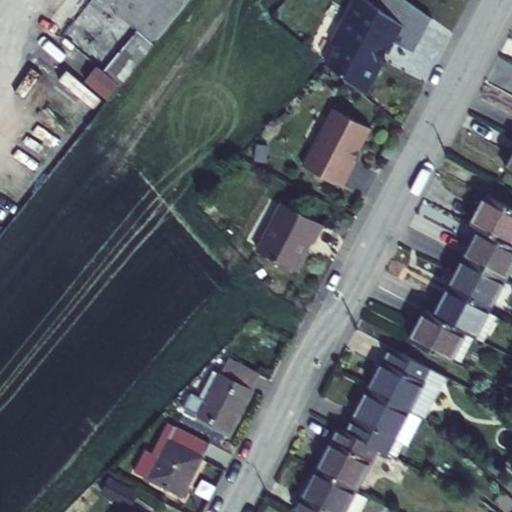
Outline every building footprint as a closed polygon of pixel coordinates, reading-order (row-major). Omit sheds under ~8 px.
[(154,45),(171,24),(142,0),(98,0),(139,32),(154,45)] [(190,0),(142,0),(171,24),(190,0)] [(413,56),(432,21),(404,0),(358,0),(338,41),(339,45),(329,65),(365,96),(382,63),(380,61),(383,54),(388,57),(394,46),(413,56)] [(106,74),(121,87),(154,45),(139,32),(106,74)] [(97,68),(85,84),(108,102),(121,87),(106,74),(97,68)] [(364,128),(325,111),(300,171),(341,189),(352,162),(350,161),(364,128)] [(482,228),(511,243),(511,209),(487,197),(473,223),(482,228)] [(282,206),(256,254),(296,275),(305,257),(304,253),(309,243),(313,245),(323,227),(282,206)] [(511,243),(482,228),(467,256),(511,279),(511,243)] [(511,290),(511,279),(467,256),(452,285),(501,310),(511,290)] [(501,310),(452,285),(437,315),(467,331),(477,335),(486,340),(501,310)] [(450,363),(453,357),(467,331),(437,315),(428,310),(411,343),(450,363)] [(477,335),(467,331),(453,357),(462,362),(477,335)] [(431,369),(393,348),(372,390),(410,409),(431,369)] [(254,375),(255,374),(228,360),(220,375),(215,373),(202,398),(192,393),(183,409),(229,433),(251,391),(246,389),(254,375)] [(251,391),(258,378),(254,375),(246,389),(251,391)] [(410,409),(372,390),(351,432),(379,447),(398,457),(404,445),(408,447),(420,421),(407,415),(410,409)] [(161,458),(176,429),(167,425),(152,454),(161,458)] [(358,489),(379,447),(351,432),(342,427),(321,470),(358,489)] [(209,446),(176,429),(161,458),(152,454),(146,451),(134,474),(182,499),(209,446)] [(299,511),(300,511),(346,511),(358,489),(321,470),(299,511)] [(137,491),(109,478),(102,492),(130,504),(137,491)]
